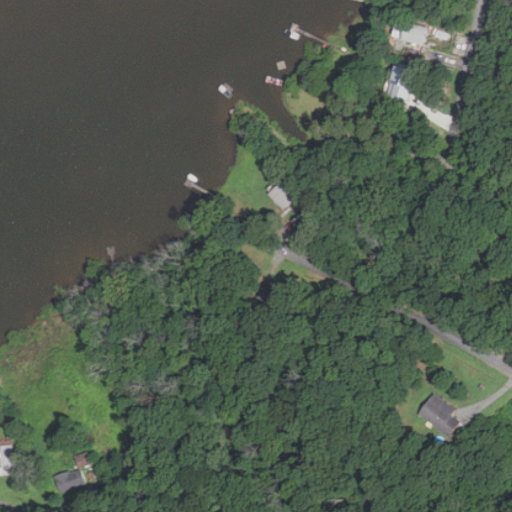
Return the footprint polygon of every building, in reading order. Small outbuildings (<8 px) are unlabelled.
[(394,37),(424,45),(429,28),(398,20),(394,37)] [(413,92),(419,68),(399,63),(393,87),(413,92)] [(270,193),(284,210),(299,196),(285,180),(270,193)] [(454,413),(457,408),(435,392),(419,413),(450,435),(462,419),(454,413)] [(52,476),(57,493),(86,484),(81,467),(52,476)]
